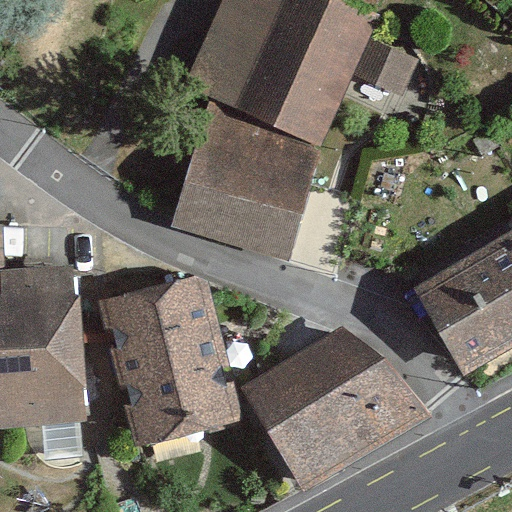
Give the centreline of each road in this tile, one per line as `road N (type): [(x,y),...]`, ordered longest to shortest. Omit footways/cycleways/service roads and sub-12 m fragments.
road 1 (residential): [(0,131),(115,213),(391,332),(478,449)]
road 2 (primary): [(478,449),(361,511)]
